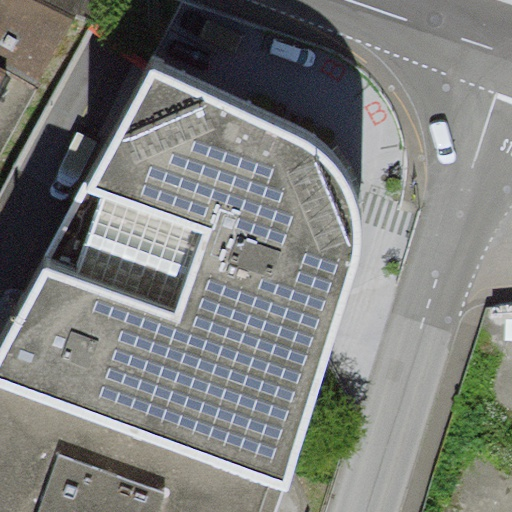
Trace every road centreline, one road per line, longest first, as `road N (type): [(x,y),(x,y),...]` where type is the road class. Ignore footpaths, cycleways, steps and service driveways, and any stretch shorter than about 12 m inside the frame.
road 1 (secondary): [(510,54),(361,511)]
road 2 (motorway): [(511,350),(445,511)]
road 3 (secondary): [(510,54),(352,0)]
